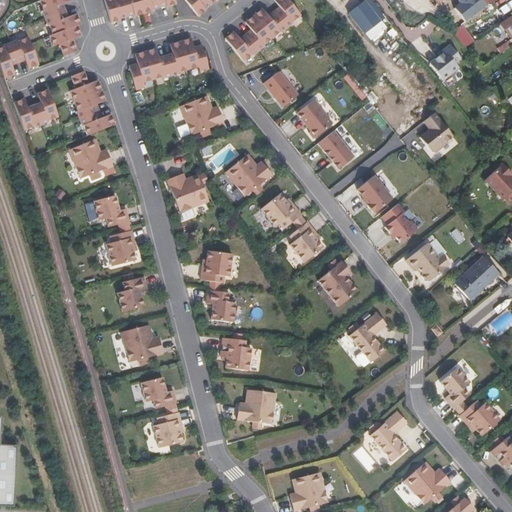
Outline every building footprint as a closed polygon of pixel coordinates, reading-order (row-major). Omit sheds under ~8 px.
[(70,18),(65,5),(74,1),(73,0),(45,0),(41,2),(45,12),(44,12),(49,27),(51,27),(54,34),(50,36),(54,46),(60,44),(65,57),(79,51),(74,40),(83,36),(79,26),(83,25),(79,14),(70,18)] [(172,5),(170,0),(101,0),(99,1),(106,23),(107,25),(116,23),(115,21),(129,17),(130,18),(148,13),(148,11),(162,7),(162,9),(172,5)] [(179,0),(194,18),(202,11),(201,10),(213,1),(214,2),(216,0),(179,0)] [(286,0),(273,0),(272,1),(278,8),(266,17),(261,10),(243,24),(249,31),(237,40),(231,33),(222,40),(240,62),(248,55),(249,56),(262,47),(261,45),(278,32),(279,33),(291,23),(290,22),(299,15),(286,0)] [(364,34),(381,21),(365,1),(348,14),(364,34)] [(511,25),(511,38),(510,40),(511,42),(511,15),(499,24),(504,31),(511,25)] [(432,17),(407,29),(413,41),(438,28),(432,17)] [(0,70),(4,80),(13,76),(15,76),(13,71),(12,67),(25,62),(27,66),(29,70),(39,66),(29,39),(18,43),(18,42),(3,48),(3,49),(0,50),(0,70)] [(131,54),(134,64),(125,66),(132,91),(141,89),(140,83),(159,78),(160,79),(175,75),(175,74),(195,68),(196,73),(205,71),(198,46),(190,49),(187,39),(166,45),(169,54),(155,58),(152,49),(131,54)] [(458,68),(454,63),(460,58),(450,46),(441,52),(442,53),(430,63),(443,80),(458,68)] [(480,68),(472,57),(466,61),(474,72),(480,68)] [(284,69),(263,86),(282,108),(302,91),(284,69)] [(100,81),(91,83),(86,71),(72,77),(77,89),(72,92),(80,111),(78,112),(84,127),(86,126),(89,136),(118,125),(113,114),(104,118),(99,104),(108,101),(100,81)] [(59,118),(48,91),(37,95),(40,101),(41,104),(27,109),(26,106),(24,100),(13,104),(24,131),(34,128),(35,129),(50,123),(49,122),(59,118)] [(24,100),(27,107),(38,103),(36,96),(24,100)] [(220,124),(214,108),(208,110),(202,97),(176,107),(180,118),(187,136),(196,133),(199,139),(207,136),(205,130),(220,124)] [(330,124),(311,100),(294,113),(308,131),(306,132),(311,139),(330,124)] [(459,144),(441,120),(430,129),(437,138),(436,139),(432,140),(426,145),(438,160),(441,160),(450,153),(449,152),(459,144)] [(335,132),(318,145),(338,171),(355,158),(335,132)] [(109,150),(103,153),(97,140),(70,150),(82,179),(91,176),(94,182),(102,178),(99,173),(115,166),(109,150)] [(258,163),(253,167),(244,156),(222,173),(241,198),(249,192),(253,197),(260,191),(256,186),(269,176),(258,163)] [(511,202),(511,174),(509,171),(511,170),(505,162),(487,179),(504,199),(506,198),(511,204),(511,202)] [(195,176),(181,181),(179,174),(163,181),(176,214),(205,201),(198,185),(204,182),(200,172),(194,174),(195,176)] [(359,201),(364,207),(370,215),(372,214),(373,215),(390,201),(371,178),(354,191),(361,200),(359,201)] [(292,227),(299,221),(297,217),(297,216),(288,205),(284,200),(282,202),(277,195),(257,210),(272,228),(276,225),(280,230),(289,223),(292,227)] [(125,224),(122,211),(115,213),(111,198),(89,204),(94,223),(102,221),(104,229),(114,227),(115,231),(126,229),(125,224)] [(398,204),(381,218),(388,225),(383,229),(399,247),(416,232),(402,215),(405,213),(398,204)] [(320,249),(314,242),(316,240),(303,224),(302,224),(299,221),(292,227),(295,231),(286,237),(290,243),(287,246),(301,264),(320,249)] [(132,263),(130,254),(133,253),(128,233),(127,233),(126,229),(115,231),(117,236),(105,239),(106,245),(101,247),(107,269),(132,263)] [(435,276),(444,269),(444,268),(447,266),(440,257),(436,260),(425,245),(403,262),(411,272),(415,270),(419,275),(419,277),(423,283),(426,284),(435,276)] [(226,278),(229,256),(205,253),(203,262),(200,261),(197,282),(207,283),(206,287),(216,289),(217,284),(220,284),(221,278),(226,278)] [(482,287),(498,272),(485,257),(455,284),(470,299),(483,288),(482,287)] [(354,293),(342,278),(347,274),(339,263),(335,265),(331,261),(324,266),(328,271),(315,282),(335,307),(354,293)] [(141,309),(136,294),(143,292),(140,279),(130,282),(128,276),(120,278),(121,284),(119,285),(121,293),(113,296),(118,315),(141,309)] [(229,324),(232,304),(224,303),(226,294),(215,293),(216,289),(206,287),(206,292),(205,292),(203,305),(209,306),(208,321),(229,324)] [(490,325),(498,334),(511,321),(511,315),(507,310),(490,325)] [(382,352),(369,337),(383,325),(375,314),(357,328),(353,323),(346,329),(350,334),(346,336),(367,363),(382,352)] [(160,355),(156,339),(149,341),(145,327),(116,335),(125,365),(135,362),(136,368),(145,366),(143,360),(160,355)] [(442,335),(436,327),(431,330),(438,338),(442,335)] [(246,372),(248,350),(241,348),(242,342),(238,342),(239,335),(230,334),(229,341),(220,339),(218,358),(220,359),(219,362),(224,363),(223,370),(246,372)] [(468,395),(462,387),(468,383),(455,367),(438,381),(448,394),(442,398),(451,408),(452,408),(455,411),(463,405),(460,401),(468,395)] [(173,406),(169,393),(162,395),(158,380),(137,385),(142,405),(150,402),(152,411),(162,409),(163,413),(173,410),(172,406),(173,406)] [(269,425),(273,395),(245,391),(243,405),(236,404),(234,421),(250,423),(250,429),(258,430),(259,424),(269,425)] [(479,436),(498,420),(484,402),(479,406),(475,400),(466,408),(463,405),(455,411),(458,415),(457,415),(467,427),(471,431),(474,429),(479,436)] [(180,434),(179,428),(175,414),(174,415),(173,410),(163,413),(165,417),(153,420),(155,427),(150,428),(156,450),(180,444),(177,435),(180,434)] [(404,450),(391,435),(405,423),(395,412),(377,428),(373,423),(367,429),(371,433),(367,436),(390,462),(404,450)] [(511,440),(510,442),(506,437),(503,439),(499,434),(492,440),(496,445),(489,452),(501,466),(503,465),(505,467),(508,465),(511,469),(511,440)] [(436,493),(449,483),(440,472),(438,470),(433,474),(423,463),(401,481),(422,505),(430,499),(434,503),(440,498),(436,493)] [(290,481),(294,495),(288,496),(291,511),(295,511),(308,509),(308,511),(318,511),(316,506),(326,504),(317,474),(290,481)] [(468,511),(472,509),(463,499),(460,501),(455,496),(449,502),(453,507),(447,511),(468,511)]
